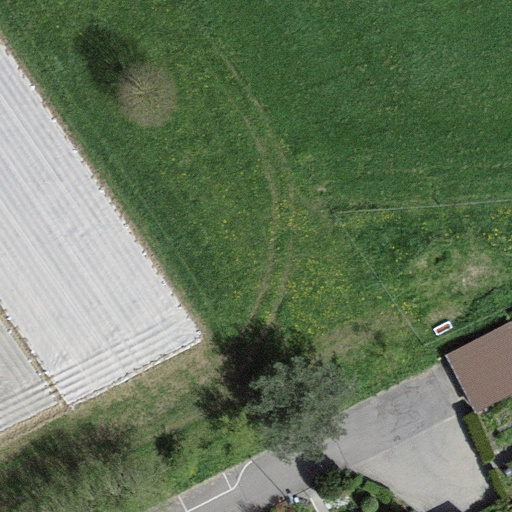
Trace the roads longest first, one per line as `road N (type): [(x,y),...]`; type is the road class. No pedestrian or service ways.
road 1 (track): [(391,334),(3,511)]
road 2 (residential): [(220,511),(454,396)]
